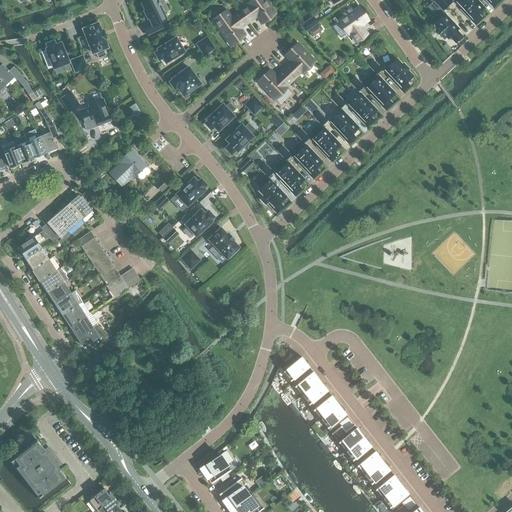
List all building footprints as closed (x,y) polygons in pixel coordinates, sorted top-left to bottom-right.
[(150,19),(142,23),(147,35),(163,27),(161,21),(166,19),(159,5),(160,4),(159,1),(158,2),(156,0),(142,0),(144,2),(142,3),(146,11),(145,11),(148,18),(149,17),(150,19)] [(249,5),(240,11),(248,22),(257,16),(262,23),(276,14),(265,0),(251,0),(248,3),(249,5)] [(442,0),(435,0),(434,1),(443,11),(448,6),(442,0)] [(458,0),(457,1),(463,7),(473,18),(477,13),(484,7),(476,0),(458,0)] [(434,1),(429,7),(436,15),(431,20),(434,24),(436,26),(434,27),(443,38),(446,36),(447,38),(449,36),(456,29),(457,28),(444,14),(445,13),(443,11),(434,1)] [(340,22),(333,27),(341,38),(348,33),(348,34),(350,33),(357,42),(368,34),(363,28),(362,28),(361,26),(369,20),(359,6),(353,11),(351,9),(344,14),(345,16),(339,21),(340,22)] [(248,22),(240,11),(231,17),(226,10),(213,20),(231,45),(245,36),(239,28),(248,22)] [(303,24),(307,30),(318,22),(313,17),(303,24)] [(105,39),(107,39),(103,30),(101,31),(98,23),(83,29),(93,53),(96,52),(98,58),(107,55),(105,48),(108,47),(105,39)] [(309,31),(313,37),(323,29),(319,24),(309,31)] [(159,59),(163,57),(166,62),(184,51),(176,37),(158,49),(159,50),(155,53),(159,59)] [(196,44),(200,50),(211,43),(207,37),(196,44)] [(46,49),(54,68),(69,62),(61,43),(55,45),(54,41),(46,44),(48,48),(46,49)] [(211,43),(200,50),(204,55),(215,48),(211,43)] [(292,62),(284,69),(293,79),(301,71),(303,73),(315,62),(297,43),(285,55),(292,62)] [(77,58),(81,70),(87,68),(83,56),(77,58)] [(81,70),(77,58),(71,60),(75,72),(81,70)] [(368,64),(377,74),(382,69),(373,59),(368,64)] [(396,59),(386,69),(392,75),(402,86),(406,82),(412,76),(407,70),(408,69),(404,64),(402,65),(396,59)] [(2,64),(0,65),(0,80),(5,85),(14,76),(22,85),(28,94),(32,91),(22,75),(14,67),(9,71),(2,64)] [(320,74),(325,79),(335,71),(330,65),(320,74)] [(172,79),(173,80),(170,82),(175,89),(178,87),(184,95),(200,83),(189,67),(172,79)] [(293,79),(284,69),(276,77),(270,70),(258,81),(275,99),(287,88),(285,86),(293,79)] [(372,72),(364,80),(369,85),(368,86),(374,93),(383,103),(388,99),(394,93),(378,76),(377,78),(372,72)] [(350,81),(359,91),(364,86),(355,76),(350,81)] [(239,78),(228,88),(234,95),(239,91),(240,93),(247,86),(239,78)] [(0,80),(0,97),(9,89),(5,85),(0,80)] [(58,94),(60,97),(69,112),(79,105),(68,87),(58,94)] [(39,89),(33,93),(37,98),(42,94),(39,89)] [(33,93),(32,91),(28,94),(33,102),(37,99),(37,98),(33,93)] [(360,93),(350,104),(355,110),(365,120),(370,116),(376,110),(360,93)] [(332,99),(340,108),(346,103),(337,94),(332,99)] [(244,104),(249,109),(259,101),(254,95),(244,104)] [(89,106),(79,111),(82,120),(86,130),(111,121),(103,98),(88,104),(89,106)] [(46,100),(40,104),(43,108),(49,103),(46,100)] [(259,101),(249,109),(254,114),(263,106),(259,101)] [(35,104),(39,111),(43,108),(39,102),(35,104)] [(207,119),(209,120),(205,123),(211,129),(214,126),(218,130),(234,116),(231,113),(236,109),(230,102),(225,107),(223,104),(207,119)] [(142,113),(136,103),(131,106),(137,116),(142,113)] [(50,132),(37,136),(44,153),(57,148),(53,138),(58,136),(53,123),(43,108),(39,111),(45,120),(50,132)] [(314,116),(322,125),(328,120),(319,111),(314,116)] [(342,111),(332,121),(337,127),(347,137),(352,133),(358,127),(342,111)] [(12,118),(4,123),(7,128),(15,124),(12,118)] [(226,148),(231,154),(236,149),(237,151),(239,149),(239,150),(239,149),(240,151),(245,147),(243,145),(244,145),(253,136),(250,134),(255,129),(249,123),(244,127),(242,125),(226,139),(230,143),(226,148)] [(318,124),(310,132),(315,137),(313,138),(319,144),(329,155),(333,151),(340,145),(324,128),(323,129),(318,124)] [(295,133),(304,142),(309,137),(301,128),(295,133)] [(37,136),(26,141),(33,158),(44,153),(37,136)] [(137,140),(133,144),(137,149),(141,144),(137,140)] [(26,141),(14,146),(21,162),(33,158),(26,141)] [(300,141),(292,149),(297,154),(295,155),(301,161),(311,172),(315,168),(322,162),(306,145),(305,146),(300,141)] [(277,150),(286,160),(291,155),(283,145),(277,150)] [(21,162),(14,146),(3,150),(9,167),(21,162)] [(124,160),(110,173),(121,185),(132,175),(133,177),(145,165),(131,150),(122,158),(124,160)] [(238,166),(243,171),(252,162),(247,157),(238,166)] [(282,159),(274,166),(279,171),(277,173),(283,179),(293,189),(297,185),(303,179),(288,162),(286,164),(282,159)] [(259,168),(268,177),(273,172),(265,163),(259,168)] [(155,184),(161,191),(162,192),(177,177),(170,170),(155,184)] [(264,176),(256,183),(261,188),(259,190),(265,196),(262,199),(266,203),(267,202),(269,200),(275,206),(279,202),(285,196),(270,180),(268,181),(264,176)] [(203,188),(207,185),(201,179),(198,182),(194,178),(176,194),(187,206),(205,189),(203,188)] [(154,204),(159,209),(169,200),(164,195),(154,204)] [(79,196),(68,205),(81,219),(91,210),(84,202),(85,202),(82,196),(80,197),(79,196)] [(68,205),(59,213),(72,227),(81,219),(68,205)] [(183,231),(189,237),(194,233),(196,236),(212,221),(211,220),(214,217),(208,211),(205,214),(201,209),(185,224),(188,227),(183,231)] [(145,212),(139,218),(143,222),(149,217),(145,212)] [(72,227),(59,213),(48,223),(61,239),(60,240),(62,242),(65,240),(65,241),(71,235),(67,231),(72,227)] [(18,247),(26,258),(41,248),(38,244),(49,237),(50,239),(55,235),(46,224),(41,228),(43,231),(32,238),(31,237),(26,240),(27,241),(18,247)] [(164,237),(169,243),(178,234),(173,228),(164,237)] [(209,239),(215,245),(209,250),(216,257),(221,252),(227,258),(228,257),(230,258),(239,250),(237,248),(239,247),(233,241),(234,239),(228,233),(226,234),(221,228),(209,239)] [(77,241),(81,246),(94,238),(90,232),(77,241)] [(81,246),(85,252),(98,243),(94,238),(81,246)] [(85,252),(88,257),(101,248),(98,243),(85,252)] [(26,258),(33,269),(48,259),(41,248),(26,258)] [(88,257),(92,263),(105,254),(101,248),(88,257)] [(200,260),(190,250),(181,259),(191,269),(200,260)] [(92,263),(96,268),(109,259),(105,254),(92,263)] [(33,269),(40,280),(56,270),(48,259),(33,269)] [(96,268),(99,273),(112,265),(109,259),(96,268)] [(99,273),(103,279),(116,270),(112,265),(99,273)] [(40,280),(48,292),(63,282),(68,279),(61,268),(56,271),(56,270),(40,280)] [(103,279),(107,285),(120,276),(116,270),(103,279)] [(107,285),(111,290),(124,282),(120,276),(107,285)] [(48,292),(55,303),(70,293),(63,282),(48,292)] [(124,282),(111,290),(116,297),(129,288),(124,282)] [(55,303),(63,315),(78,305),(83,302),(75,290),(70,293),(55,303)] [(63,315),(70,326),(86,316),(85,316),(90,313),(83,302),(78,305),(63,315)] [(86,316),(70,326),(83,346),(88,343),(96,350),(109,336),(97,325),(93,328),(86,316)] [(300,358),(283,371),(289,378),(292,383),(311,368),(309,365),(302,356),(300,358)] [(311,368),(292,383),(293,384),(302,395),(320,380),(312,370),(311,368)] [(320,380),(302,395),(303,397),(311,407),(330,392),(325,386),(322,383),(320,380)] [(330,392),(311,407),(314,410),(320,419),(339,404),(332,396),(330,392)] [(339,404),(320,419),(321,420),(324,423),(330,431),(339,424),(339,423),(348,416),(343,409),(341,406),(339,404)] [(341,426),(331,433),(334,436),(338,442),(344,449),(345,451),(364,436),(363,435),(362,434),(353,422),(348,416),(339,423),(339,424),(341,426)] [(364,436),(345,451),(349,455),(354,462),(355,463),(373,448),(364,436)] [(57,465),(59,463),(49,449),(46,451),(37,440),(13,458),(42,495),(65,477),(57,465)] [(373,448),(355,463),(364,474),(383,460),(373,448)] [(220,454),(201,468),(205,475),(211,484),(220,478),(222,481),(229,476),(227,472),(231,470),(231,469),(227,464),(233,461),(234,460),(227,450),(220,454)] [(383,460),(364,474),(365,475),(372,485),(373,486),(392,471),(384,461),(383,461),(383,460)] [(392,471),(373,486),(375,488),(382,498),(401,483),(394,474),(392,471)] [(219,494),(230,510),(252,493),(241,478),(219,494)] [(401,483),(382,498),(385,501),(392,510),(401,503),(401,502),(410,495),(404,487),(401,483)] [(90,500),(97,510),(114,497),(110,493),(110,494),(105,488),(90,500)] [(252,493),(230,510),(231,511),(258,511),(263,508),(252,493)] [(403,506),(395,511),(423,511),(414,500),(410,495),(401,502),(401,503),(403,506)] [(114,511),(120,507),(116,502),(117,501),(114,497),(97,510),(94,511),(114,511)]
